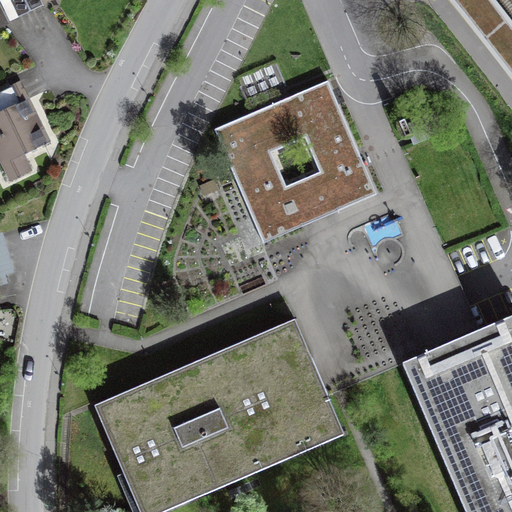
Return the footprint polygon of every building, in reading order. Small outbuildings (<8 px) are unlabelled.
[(24,0),(7,0),(15,17),(29,10),(24,0)] [(24,0),(29,10),(43,3),(41,0),(24,0)] [(511,20),(496,0),(452,0),(471,24),(511,77),(511,20)] [(329,82),(290,98),(254,112),(251,114),(214,129),(263,244),(377,197),(365,168),(357,148),(329,82)] [(31,86),(0,99),(0,187),(4,197),(40,182),(33,164),(59,154),(31,86)] [(436,224),(444,242),(457,237),(449,218),(436,224)] [(511,511),(511,312),(477,327),(403,358),(468,511),(511,511)] [(328,392),(293,314),(198,355),(138,380),(96,398),(123,468),(142,511),(162,511),(345,431),(328,392)]
